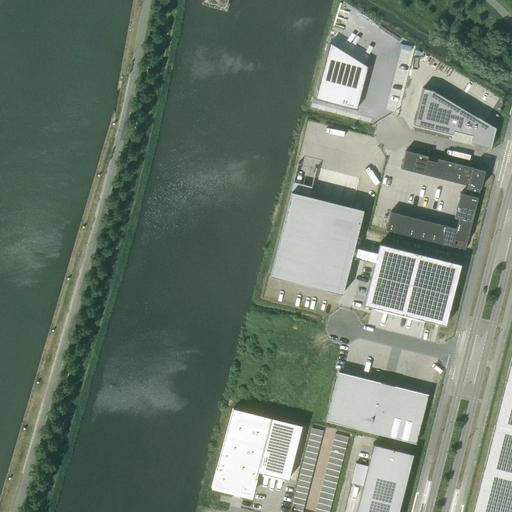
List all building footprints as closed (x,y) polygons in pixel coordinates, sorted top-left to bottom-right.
[(231,0),(203,0),(203,3),(228,11),(231,0)] [(369,62),(332,39),(318,94),(359,105),(369,62)] [(433,90),(422,87),(413,124),(452,134),(453,130),(473,135),(471,143),(490,148),(495,128),(433,90)] [(390,211),(386,230),(465,249),(473,215),(476,204),(485,170),(405,150),(401,168),(467,185),(465,194),(460,193),(454,218),(459,219),(457,228),(390,211)] [(291,191),(270,276),(342,294),(352,257),(354,247),(364,210),(291,191)] [(377,253),(354,247),(352,257),(374,263),(364,305),(445,325),(461,264),(379,243),(377,253)] [(307,331),(256,317),(236,399),(286,412),(290,398),(279,395),(292,342),(303,345),(307,331)] [(511,511),(511,354),(472,511),(511,511)] [(428,394),(338,371),(326,421),(416,444),(428,394)] [(218,469),(214,485),(250,494),(254,478),(256,479),(258,472),(288,479),(302,425),(233,407),(216,468),(218,469)] [(323,431),(311,428),(310,433),(322,436),(323,431)] [(322,436),(310,433),(308,439),(320,442),(322,436)] [(349,437),(335,433),(333,439),(347,443),(349,437)] [(320,442),(308,439),(307,445),(319,448),(320,442)] [(347,443),(333,439),(332,445),(346,449),(347,443)] [(398,511),(413,454),(373,443),(367,466),(355,463),(350,482),(362,485),(355,511),(398,511)] [(319,448),(307,445),(306,451),(317,454),(319,448)] [(346,449),(332,445),(330,451),(344,454),(346,449)] [(317,454),(306,451),(304,456),(316,459),(317,454)] [(344,454),(330,451),(329,457),(343,460),(344,454)] [(316,459),(304,456),(303,462),(315,465),(316,459)] [(343,460),(329,457),(327,462),(341,466),(343,460)] [(315,465),(303,462),(301,468),(313,471),(315,465)] [(341,466),(327,462),(326,468),(340,472),(341,466)] [(313,471),(301,468),(300,474),(312,477),(313,471)] [(340,472),(326,468),(324,474),(338,477),(340,472)] [(312,477),(300,474),(298,479),(310,482),(312,477)] [(338,477),(324,474),(323,480),(337,483),(338,477)] [(310,482),(298,479),(297,485),(309,488),(310,482)] [(337,483),(323,480),(322,485),(335,489),(337,483)] [(309,488),(297,485),(295,491),(307,494),(309,488)] [(335,489),(322,485),(320,491),(334,495),(335,489)] [(307,494),(295,491),(294,497),(306,500),(307,494)] [(334,495),(320,491),(319,497),(332,500),(334,495)] [(306,500),(294,497),(292,503),(304,506),(306,500)] [(332,500),(319,497),(317,503),(331,506),(332,500)] [(304,506),(292,503),(291,508),(303,511),(304,506)] [(331,506),(317,503),(316,508),(330,511),(331,506)]
